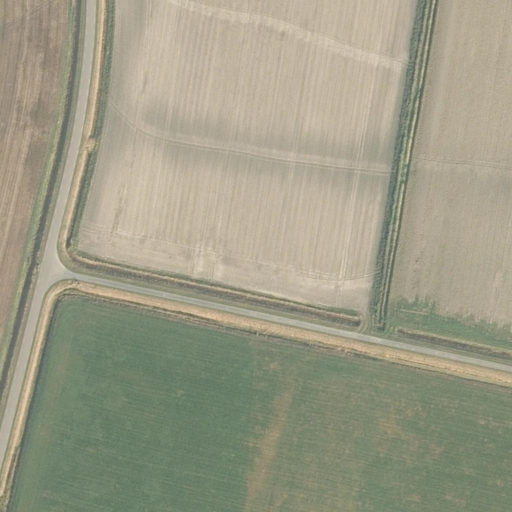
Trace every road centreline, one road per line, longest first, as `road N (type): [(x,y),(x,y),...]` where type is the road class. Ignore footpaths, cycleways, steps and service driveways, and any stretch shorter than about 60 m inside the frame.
road 1 (unclassified): [(511,368),(44,269)]
road 2 (unclassified): [(44,269),(85,97),(91,0)]
road 3 (unclassified): [(0,460),(44,269)]
